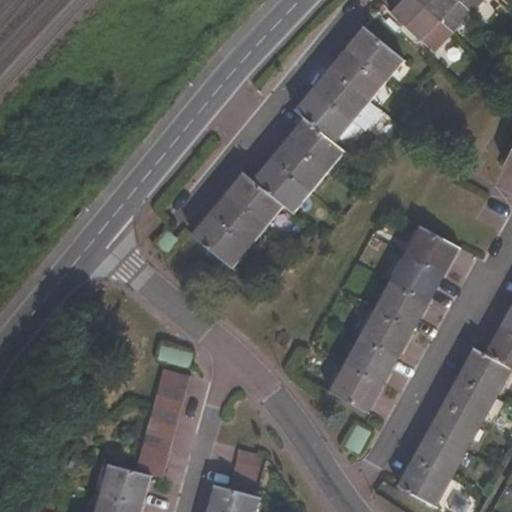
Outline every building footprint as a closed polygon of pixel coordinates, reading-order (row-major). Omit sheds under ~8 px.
[(409,0),(396,15),(437,53),(457,32),(421,0),(409,0)] [(421,0),(457,32),(476,12),(463,0),(421,0)] [(463,0),(476,12),(487,0),(463,0)] [(349,49),(351,51),(360,41),(362,42),(371,32),(366,28),(349,49)] [(351,51),(386,79),(403,58),(371,32),(362,42),(360,41),(351,51)] [(332,69),(336,73),(344,64),(342,63),(351,51),(349,49),(332,69)] [(386,79),(351,51),(342,63),(344,64),(336,73),(369,99),(386,79)] [(313,93),(316,94),(325,83),(327,85),(336,73),(332,69),(313,93)] [(369,99),(336,73),(327,85),(325,83),(316,94),(350,122),(369,99)] [(302,115),(307,109),(305,107),(316,94),(313,93),(297,111),(302,115)] [(350,122),(316,94),(305,107),(307,109),(302,115),(306,119),(311,123),(334,142),(350,122)] [(289,140),(292,142),(302,130),(304,131),(311,123),(306,119),(289,140)] [(334,142),(311,123),(304,131),(302,130),(292,142),(326,169),(343,149),(334,142)] [(292,142),(289,140),(270,162),(273,165),(274,166),(281,158),(280,156),(292,142)] [(326,169),(292,142),(280,156),(281,158),(274,166),(307,192),(326,169)] [(263,181),(260,180),(273,165),(270,162),(255,181),(259,185),(263,181)] [(307,192),(274,166),(273,165),(260,180),(263,181),(259,185),(282,204),(291,211),(307,192)] [(250,178),(245,174),(228,194),(231,197),(237,188),(239,190),(250,178)] [(282,204),(259,185),(255,181),(250,178),(239,190),(237,188),(231,197),(265,225),(282,204)] [(231,197),(228,194),(210,216),(213,218),(215,219),(228,204),(225,203),(231,197)] [(265,225),(231,197),(225,203),(228,204),(215,219),(247,246),(265,225)] [(210,216),(194,236),(198,240),(203,234),(201,232),(213,218),(210,216)] [(247,246),(215,219),(213,218),(201,232),(203,234),(198,240),(231,266),(247,246)] [(411,259),(441,276),(457,248),(426,231),(411,259)] [(447,279),(462,250),(457,248),(441,276),(447,279)] [(441,276),(411,259),(395,287),(426,304),(441,276)] [(426,304),(431,306),(447,279),(441,276),(426,304)] [(426,304),(395,287),(380,315),(411,331),(426,304)] [(411,331),(416,334),(431,306),(426,304),(411,331)] [(511,322),(511,310),(503,328),(507,331),(511,322)] [(411,331),(380,315),(365,341),(396,358),(411,331)] [(503,328),(487,356),(492,358),(507,331),(503,328)] [(396,358),(401,361),(416,334),(411,331),(396,358)] [(511,333),(507,331),(492,358),(511,369),(511,333)] [(396,358),(365,341),(350,370),(380,387),(396,358)] [(475,349),(460,378),(465,380),(480,352),(475,349)] [(465,380),(496,397),(511,369),(492,358),(487,356),(480,352),(465,380)] [(380,387),(386,389),(401,361),(396,358),(380,387)] [(137,473),(148,476),(153,477),(163,480),(190,376),(164,369),(137,473)] [(380,387),(350,370),(335,395),(366,412),(380,387)] [(449,408),(465,380),(460,378),(445,405),(449,408)] [(449,408),(480,425),(496,397),(465,380),(449,408)] [(366,412),(371,415),(386,389),(380,387),(366,412)] [(449,408),(445,405),(430,432),(435,434),(449,408)] [(435,434),(466,452),(480,425),(449,408),(435,434)] [(435,434),(430,432),(415,459),(420,462),(435,434)] [(420,462),(451,479),(466,452),(435,434),(420,462)] [(230,491),(256,499),(267,458),(241,451),(240,454),(230,491)] [(401,485),(400,487),(405,489),(420,462),(415,459),(401,485)] [(451,479),(420,462),(405,489),(436,507),(451,479)] [(106,496),(140,505),(148,476),(137,473),(114,467),(106,496)] [(153,477),(148,476),(140,505),(145,507),(153,477)] [(216,505),(220,488),(216,487),(210,511),(211,511),(218,511),(220,506),(216,505)] [(218,511),(256,511),(260,500),(256,499),(230,491),(220,488),(216,505),(220,506),(218,511)] [(138,511),(140,505),(106,496),(101,511),(138,511)]
